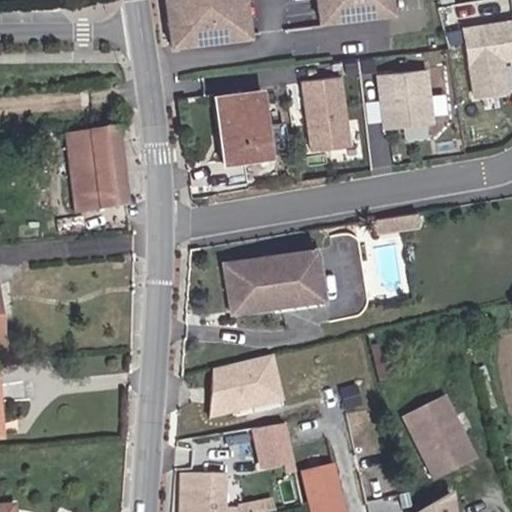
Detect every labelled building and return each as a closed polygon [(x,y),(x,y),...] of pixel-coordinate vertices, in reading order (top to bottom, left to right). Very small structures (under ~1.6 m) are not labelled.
[(247,0),(163,0),(170,46),(252,35),(247,0)] [(391,0),(313,0),(318,27),(393,16),(391,0)] [(511,19),(456,30),(469,94),(509,87),(504,62),(511,60),(511,19)] [(433,69),(375,74),(380,127),(438,122),(433,69)] [(346,76),(302,80),(309,151),(353,146),(346,76)] [(265,87),(217,94),(226,163),(276,157),(265,87)] [(118,128),(65,134),(75,213),(129,208),(118,128)] [(317,248),(221,260),(232,315),(326,302),(317,248)] [(275,356),(204,363),(209,413),(280,406),(275,356)] [(445,391),(401,412),(432,479),(476,459),(445,391)] [(286,426),(254,431),(263,476),(295,468),(286,426)] [(225,511),(228,474),(186,475),(184,511),(225,511)] [(458,511),(455,493),(422,511),(458,511)]
